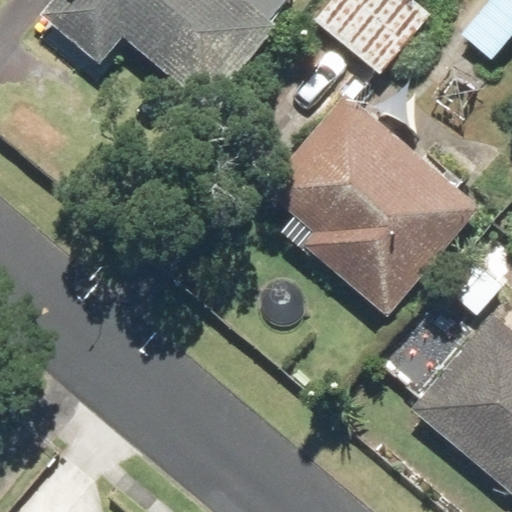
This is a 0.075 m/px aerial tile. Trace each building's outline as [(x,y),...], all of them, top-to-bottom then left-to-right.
[(68,0),(55,16),(112,64),(135,38),(214,104),(302,0),(68,0)] [(438,17),(420,0),(333,0),(323,11),(387,71),(438,17)] [(511,47),(511,0),(501,0),(471,35),(501,61),(511,47)] [(483,206),(349,95),(260,202),(394,312),(483,206)] [(511,313),(504,307),(422,401),(511,478),(511,313)]
